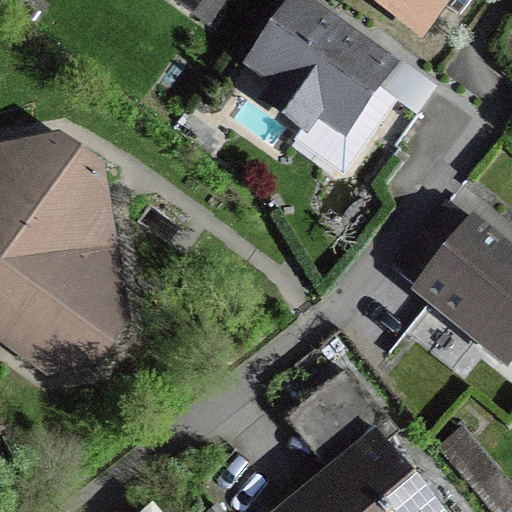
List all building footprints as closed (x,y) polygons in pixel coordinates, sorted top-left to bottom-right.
[(225,0),(173,0),(208,24),(225,0)] [(368,0),(416,34),(440,0),(368,0)] [(281,86),(266,106),(301,132),(292,144),(335,175),(344,173),(363,146),(343,131),(384,74),(295,10),(254,67),(281,86)] [(0,300),(1,301),(8,346),(46,373),(92,366),(119,328),(112,282),(87,264),(85,252),(84,246),(102,221),(98,200),(94,175),(56,147),(10,155),(0,168),(0,300)] [(511,263),(443,208),(391,272),(502,363),(511,350),(511,263)] [(395,437),(344,375),(302,410),(346,464),(288,511),(433,511),(381,449),(395,437)]
